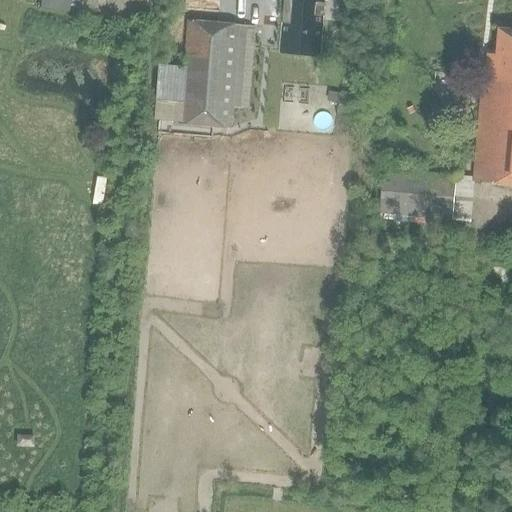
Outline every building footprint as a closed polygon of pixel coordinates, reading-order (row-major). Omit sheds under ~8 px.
[(42,0),(41,10),(68,16),(71,0),(42,0)] [(286,0),(283,36),(281,53),(319,57),(321,39),(324,0),(286,0)] [(257,30),(189,23),(185,70),(159,67),(156,106),(181,108),(179,126),(233,131),(235,111),(249,112),(257,30)] [(484,82),(475,182),(511,185),(511,34),(502,33),(500,57),(491,57),(489,83),(484,82)] [(451,76),(450,88),(464,89),(465,78),(451,76)] [(450,219),(454,175),(385,170),(381,214),(450,219)]
